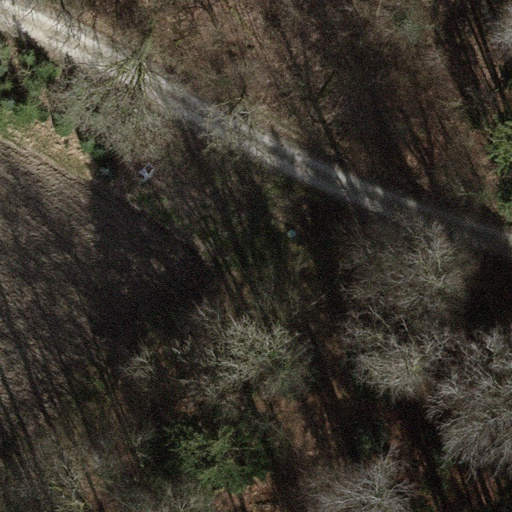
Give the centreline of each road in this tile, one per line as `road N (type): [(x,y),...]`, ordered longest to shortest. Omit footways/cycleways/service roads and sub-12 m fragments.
road 1 (track): [(511,245),(339,179),(0,7)]
road 2 (track): [(430,218),(373,304),(327,414)]
road 3 (track): [(327,414),(164,436)]
